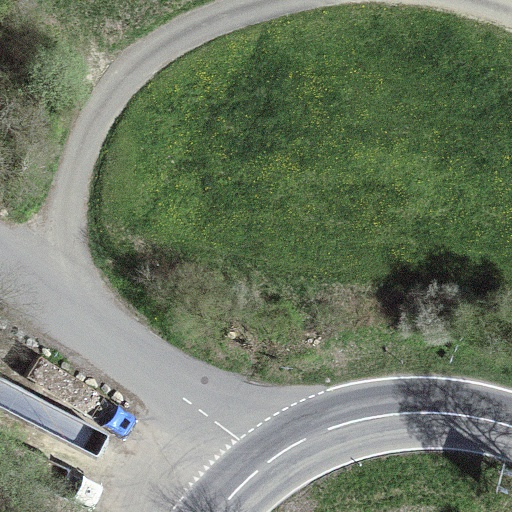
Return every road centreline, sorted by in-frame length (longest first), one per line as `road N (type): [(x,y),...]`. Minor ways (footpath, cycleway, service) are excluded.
road 1 (unclassified): [(270,461),(150,394),(73,308),(0,244)]
road 2 (primary): [(270,461),(314,432),(373,415),(432,411),(511,426)]
